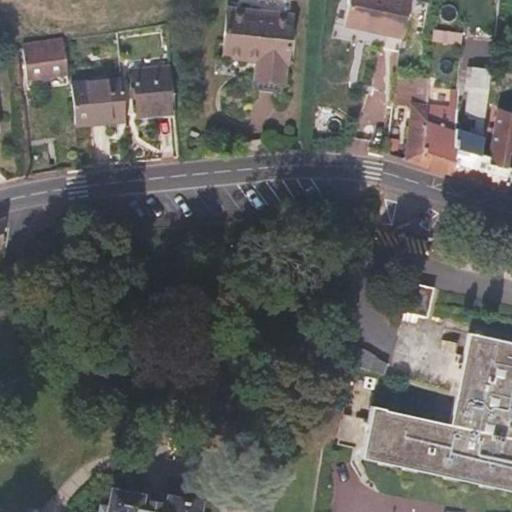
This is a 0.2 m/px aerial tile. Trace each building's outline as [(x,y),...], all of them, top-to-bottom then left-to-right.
[(410,0),(348,0),(343,26),(346,26),(374,32),(403,38),(410,0)] [(292,16),(227,8),(221,56),(256,60),(254,80),(282,83),(284,63),(286,63),(292,16)] [(372,39),(374,32),(346,26),(344,33),(372,39)] [(455,33),(433,31),(432,36),(431,44),(455,45),(455,33)] [(62,39),(21,46),(26,81),(67,76),(62,39)] [(132,70),(136,116),(174,112),(169,67),(132,70)] [(479,156),(479,154),(490,71),(467,68),(464,92),(468,92),(465,115),(468,115),(468,119),(477,120),(475,136),(455,129),(451,174),(506,192),(511,169),(511,167),(506,166),(486,159),(479,156)] [(410,105),(403,160),(419,164),(427,109),(427,105),(426,98),(428,79),(396,74),(393,103),(410,105)] [(75,126),(124,121),(120,80),(71,85),(75,126)] [(448,89),(447,108),(455,109),(456,90),(448,89)] [(427,105),(427,109),(419,164),(451,174),(455,129),(456,109),(455,109),(447,108),(427,105)] [(511,112),(496,107),(487,154),(486,159),(506,166),(508,152),(511,153),(511,112)] [(426,317),(432,292),(402,285),(396,310),(426,317)] [(343,414),(337,444),(361,450),(359,458),(511,491),(511,342),(468,333),(461,367),(448,424),(370,407),(367,420),(343,414)] [(194,511),(197,503),(169,497),(167,503),(137,498),(137,495),(111,490),(108,509),(107,511),(194,511)]
